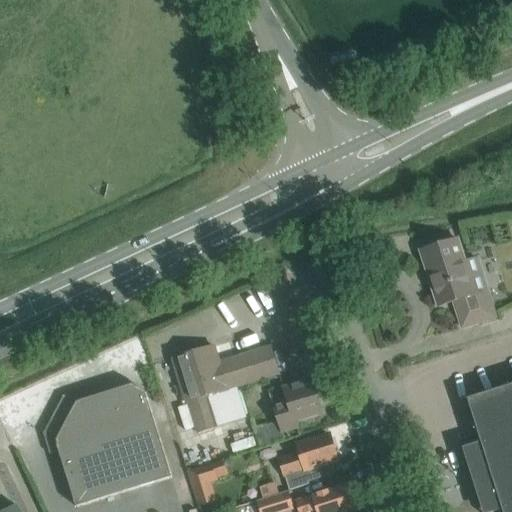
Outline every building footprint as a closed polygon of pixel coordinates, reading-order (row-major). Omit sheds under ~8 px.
[(421,251),(439,306),(454,301),(463,328),(496,317),(495,316),(482,320),(474,295),(487,291),(477,259),(465,263),(464,260),(458,240),(421,251)] [(214,429),(204,397),(279,374),(271,347),(219,363),(214,346),(174,359),(187,402),(188,402),(198,434),(214,429)] [(283,439),(281,432),(297,427),(295,421),(323,412),(313,380),(270,394),(279,422),(268,425),(267,423),(254,427),(261,447),(273,443),(272,442),(283,439)] [(50,454),(51,454),(50,449),(58,446),(77,507),(172,478),(146,392),(133,385),(86,400),(84,390),(63,397),(63,398),(45,433),(44,433),(50,454)] [(511,511),(511,385),(468,400),(482,443),(463,449),(483,511),(497,511),(503,510),(503,511),(511,511)] [(338,461),(330,435),(298,445),(300,453),(280,459),(290,490),(310,484),(305,471),(338,461)] [(212,465),(190,472),(201,506),(214,501),(208,482),(216,479),(212,465)] [(350,511),(354,511),(346,486),(296,501),(299,511),(350,511)] [(283,511),(293,509),(288,491),(257,501),(260,511),(283,511)]
